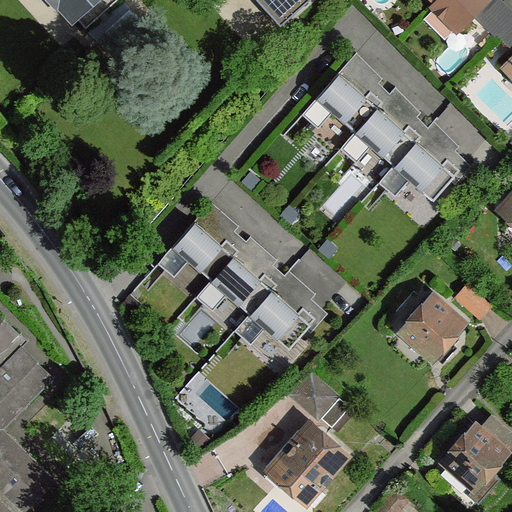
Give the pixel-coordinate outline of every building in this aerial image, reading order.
[(59,0),(72,14),(74,13),(87,0),(59,0)] [(117,0),(87,0),(74,13),(87,27),(117,0)] [(258,0),(282,26),(311,0),(258,0)] [(490,0),(438,0),(437,2),(433,6),(458,31),(474,16),(491,0),(490,0)] [(511,11),(500,0),(491,0),(474,16),(496,37),(498,34),(511,20),(511,11)] [(511,20),(498,34),(511,47),(511,20)] [(366,96),(372,91),(384,78),(356,54),(339,72),(366,96)] [(357,131),(379,107),(384,101),(372,91),(366,96),(339,72),(318,96),(334,111),(357,131)] [(395,88),(384,101),(379,107),(405,130),(410,124),(417,116),(421,112),(395,88)] [(319,128),(334,111),(318,96),(303,113),(319,128)] [(395,165),(417,140),(421,135),(410,124),(405,130),(379,107),(357,131),(372,144),(395,165)] [(429,128),(417,116),(410,124),(421,135),(417,140),(443,164),(448,158),(460,170),(451,180),(457,184),(472,166),(457,150),(461,147),(435,122),(429,128)] [(372,144),(357,131),(342,147),(357,161),(372,144)] [(443,164),(417,140),(395,165),(410,179),(434,200),(451,180),(460,170),(448,158),(443,164)] [(410,179),(395,165),(379,182),(395,196),(410,179)] [(261,180),(252,172),(244,181),(253,189),(261,180)] [(511,198),(503,208),(511,215),(511,198)] [(223,245),(228,239),(240,226),(213,202),(196,221),(223,245)] [(300,214),(291,206),(283,215),(292,224),(300,214)] [(213,280),(235,256),(240,250),(228,239),(223,245),(196,221),(174,245),(191,260),(213,280)] [(252,237),(240,250),(235,256),(261,279),(266,273),(273,265),(278,260),(252,237)] [(337,248),(328,240),(321,249),(330,257),(337,248)] [(175,277),(191,260),(174,245),(159,262),(175,277)] [(251,314),(273,289),(278,284),(266,273),(261,279),(235,256),(213,280),(228,294),(251,314)] [(285,276),(273,265),(266,273),(278,284),(273,289),(299,313),(304,307),(317,319),(307,329),(312,333),(329,314),(312,300),(317,294),(290,272),(285,276)] [(228,294),(213,280),(198,296),(213,310),(228,294)] [(492,305),(468,284),(457,298),(480,318),(492,305)] [(299,313),(273,289),(251,314),(267,328),(290,349),(307,329),(317,319),(304,307),(299,313)] [(434,297),(404,331),(433,356),(463,322),(434,297)] [(149,310),(140,303),(132,312),(141,320),(149,310)] [(267,328),(251,314),(236,331),(251,345),(267,328)] [(14,343),(19,338),(2,321),(0,323),(0,511),(19,511),(39,493),(33,487),(47,473),(28,454),(22,460),(0,438),(0,419),(23,397),(28,402),(46,385),(31,370),(36,365),(14,343)] [(168,347),(159,340),(152,349),(161,356),(168,347)] [(339,395),(312,371),(292,394),(318,417),(339,395)] [(192,398),(183,391),(175,399),(184,407),(192,398)] [(351,407),(340,397),(322,418),(333,428),(351,407)] [(482,431),(506,451),(511,444),(511,434),(494,418),(482,431)] [(299,430),(267,467),(305,500),(345,455),(312,425),(303,434),(299,430)] [(477,426),(447,460),(475,485),(490,468),(506,451),(482,431),(477,426)] [(490,468),(475,485),(468,492),(479,503),(502,478),(490,468)] [(398,487),(379,509),(381,511),(398,511),(409,498),(398,487)]
